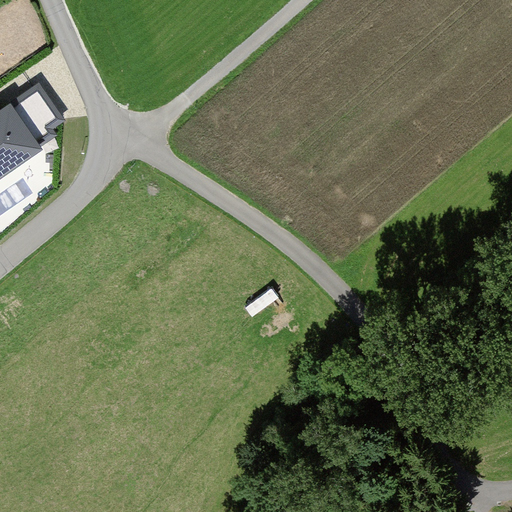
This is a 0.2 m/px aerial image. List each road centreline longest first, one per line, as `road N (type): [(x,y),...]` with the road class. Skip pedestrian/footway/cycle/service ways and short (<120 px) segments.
road 1 (residential): [(115,141),(161,156),(317,261),(373,330),(436,453),(466,485),(511,492)]
road 2 (track): [(302,0),(158,126),(115,141)]
road 3 (unclassified): [(0,266),(104,171),(115,141)]
road 4 (unclassified): [(115,141),(56,0)]
